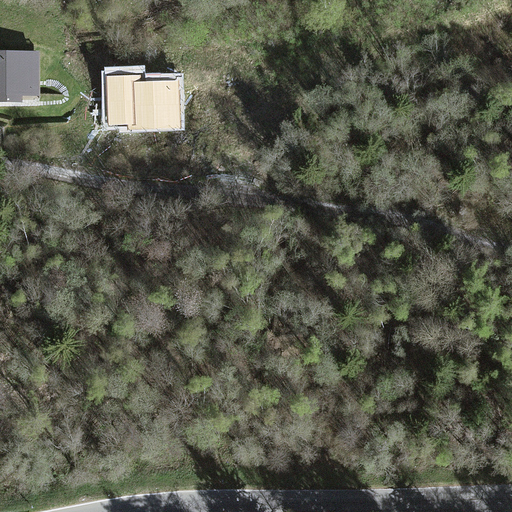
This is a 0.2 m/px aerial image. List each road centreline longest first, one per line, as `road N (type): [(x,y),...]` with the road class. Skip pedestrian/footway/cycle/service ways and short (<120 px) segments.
road 1 (residential): [(511,248),(404,217),(130,187),(0,161)]
road 2 (tertiary): [(511,500),(207,504),(155,511)]
